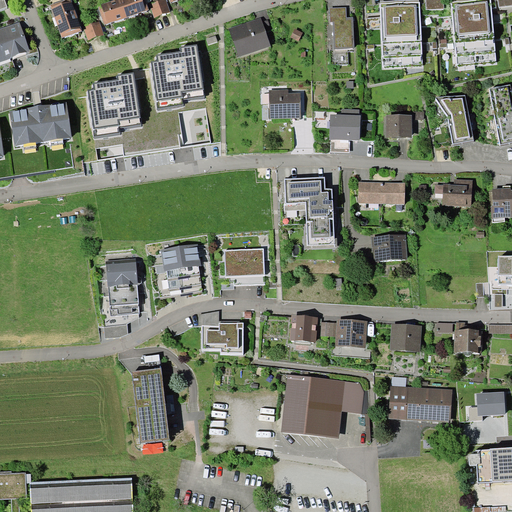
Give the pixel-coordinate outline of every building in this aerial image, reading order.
[(62,38),(82,31),(71,0),(66,0),(52,5),(62,38)] [(127,17),(121,0),(112,0),(98,5),(105,25),(127,17)] [(121,0),(127,17),(149,10),(145,0),(121,0)] [(155,18),(170,13),(166,0),(157,0),(150,3),(155,18)] [(445,10),(444,0),(426,0),(427,11),(445,10)] [(452,5),(457,67),(497,64),(492,2),(491,2),(491,0),(481,0),(452,2),(452,5)] [(381,7),(380,7),(383,69),(423,68),(420,6),(419,6),(419,2),(381,4),(381,7)] [(346,7),(329,8),(330,22),(333,22),(334,49),(354,49),(353,17),(347,17),(346,7)] [(238,57),(271,46),(261,18),(229,29),(238,57)] [(88,40),(104,35),(99,20),(83,25),(88,40)] [(0,61),(30,52),(20,22),(0,29),(0,61)] [(295,29),(291,37),(298,41),(303,33),(295,29)] [(217,41),(215,36),(206,39),(208,44),(217,41)] [(197,45),(180,47),(181,52),(157,55),(158,61),(152,62),(159,109),(183,105),(183,100),(204,96),(197,45)] [(134,73),(117,76),(118,80),(94,84),(95,89),(89,90),(96,137),(120,134),(120,128),(141,125),(134,73)] [(500,144),(511,141),(511,94),(510,84),(489,88),(500,144)] [(270,119),(301,118),(300,93),(288,93),(288,90),(269,90),(270,119)] [(453,144),(474,140),(465,95),(436,98),(448,115),(453,144)] [(63,139),(71,138),(66,102),(9,111),(14,146),(24,145),(36,143),(50,141),(63,139)] [(330,139),(360,141),(361,115),(359,115),(360,109),(342,108),(342,115),(331,115),(330,139)] [(424,120),(425,111),(414,110),(414,119),(424,120)] [(386,137),(412,138),(412,115),(386,114),(386,137)] [(328,119),(316,119),(316,127),(328,127),(328,119)] [(306,203),(308,244),(335,243),(333,188),(326,189),(325,176),(285,178),(286,204),(306,203)] [(442,206),(472,207),(473,180),(454,179),(454,184),(443,183),(443,185),(443,194),(442,206)] [(382,203),(382,182),(359,182),(358,203),(382,203)] [(382,182),(382,203),(405,204),(406,182),(382,182)] [(443,194),(443,185),(435,185),(435,194),(443,194)] [(511,188),(511,189),(511,188),(489,189),(490,207),(491,207),(491,219),(492,219),(505,218),(511,217),(511,211),(511,210),(511,209),(511,188)] [(379,261),(408,259),(406,234),(371,237),(373,252),(374,262),(379,261)] [(171,296),(203,291),(199,265),(202,264),(198,243),(161,249),(165,270),(167,270),(171,296)] [(225,251),(226,278),(265,276),(263,249),(225,251)] [(379,262),(379,261),(374,262),(373,252),(368,251),(361,254),(366,267),(379,262)] [(511,256),(499,256),(499,284),(511,284),(511,256)] [(136,259),(107,261),(111,315),(140,313),(136,259)] [(484,297),(483,283),(476,283),(477,298),(484,297)] [(219,321),(219,311),(199,314),(199,326),(202,326),(219,326),(219,323),(219,321)] [(290,340),(316,342),(318,317),(292,315),(290,340)] [(335,346),(366,347),(367,321),(337,319),(337,323),(336,337),(335,346)] [(221,352),(243,352),(244,322),(240,322),(238,322),(238,323),(219,323),(219,326),(202,326),(202,348),(221,348),(221,352)] [(329,336),(330,323),(321,322),(321,336),(329,336)] [(457,322),(456,330),(465,330),(466,323),(457,322)] [(453,333),(453,323),(437,323),(437,332),(453,333)] [(390,350),(420,352),(421,326),(392,324),(390,350)] [(511,332),(511,324),(489,325),(490,333),(511,332)] [(456,330),(455,330),(454,352),(482,353),(482,331),(465,330),(456,330)] [(143,443),(170,440),(161,369),(133,372),(143,443)] [(281,431),(339,438),(342,411),(362,413),(364,390),(360,382),(311,376),(288,374),(281,431)] [(391,386),(406,387),(407,378),(392,377),(391,386)] [(388,419),(450,422),(452,390),(406,387),(391,386),(390,386),(388,419)] [(503,393),(477,395),(478,415),(505,413),(503,393)] [(511,480),(511,447),(490,449),(477,450),(478,453),(468,453),(469,466),(477,466),(478,482),(511,480)] [(19,511),(19,498),(27,498),(26,472),(11,473),(11,471),(0,471),(0,499),(12,499),(12,511),(19,511)] [(132,511),(131,478),(30,482),(31,511),(132,511)]
